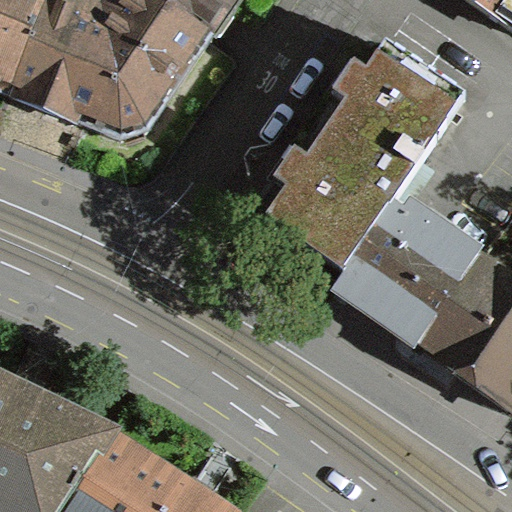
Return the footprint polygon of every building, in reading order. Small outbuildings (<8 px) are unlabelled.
[(0,0),(0,93),(34,108),(80,0),(0,0)] [(173,133),(229,46),(157,0),(128,0),(121,11),(81,0),(80,0),(34,108),(142,146),(173,133)] [(157,0),(229,46),(258,0),(157,0)] [(511,0),(475,0),(511,23),(511,0)] [(400,48),(274,228),(354,283),(413,199),(480,103),(400,48)] [(354,283),(449,349),(508,265),(413,199),(354,283)] [(449,349),(511,391),(511,267),(508,265),(449,349)] [(24,358),(0,345),(0,509),(6,511),(83,511),(138,413),(55,375),(71,342),(41,326),(24,358)] [(257,511),(261,507),(138,413),(83,511),(257,511)]
